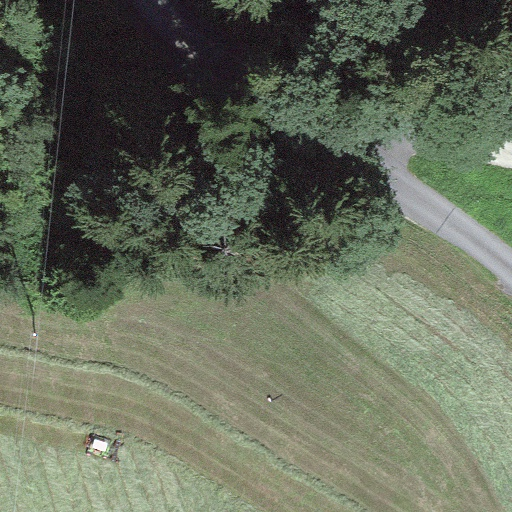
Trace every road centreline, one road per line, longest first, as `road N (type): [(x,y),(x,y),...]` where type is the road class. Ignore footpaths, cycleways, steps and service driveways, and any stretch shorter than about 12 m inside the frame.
road 1 (track): [(163,0),(355,159),(511,269)]
road 2 (track): [(355,159),(449,141),(511,155)]
